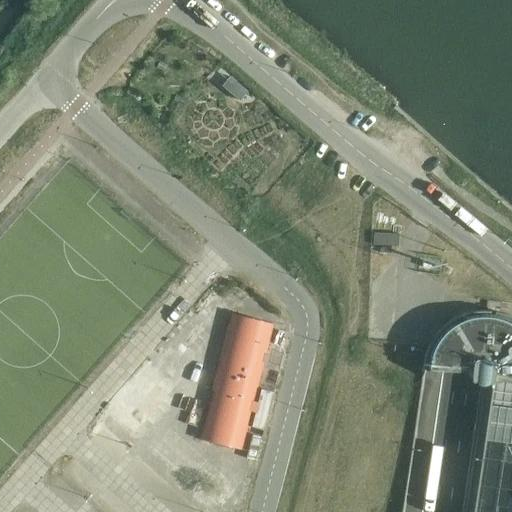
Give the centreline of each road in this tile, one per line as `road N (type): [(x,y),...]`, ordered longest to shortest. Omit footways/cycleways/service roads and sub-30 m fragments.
road 1 (unclassified): [(63,71),(76,107),(293,298),(304,318),(306,343),(264,511)]
road 2 (motorway): [(508,0),(441,511)]
road 3 (unclassified): [(511,270),(173,0)]
road 4 (unknown): [(110,474),(193,372),(219,312)]
